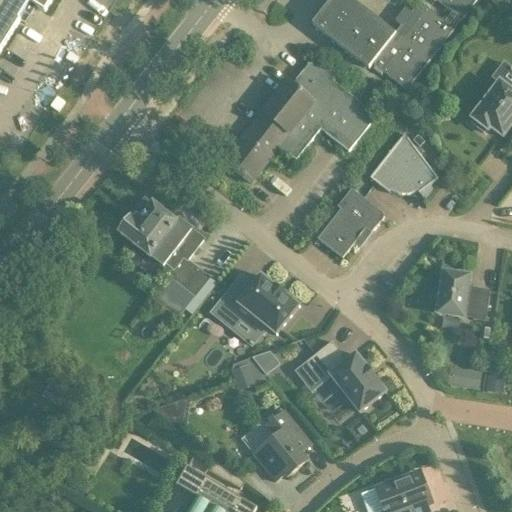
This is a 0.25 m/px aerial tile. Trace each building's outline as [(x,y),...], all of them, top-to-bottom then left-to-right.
[(0,0),(0,54),(32,5),(46,13),(53,0),(0,0)] [(333,0),(312,27),(369,71),(372,66),(395,36),(352,2),(352,0),(333,0)] [(433,0),(462,22),(479,0),(433,0)] [(372,66),(406,93),(454,32),(420,5),(395,36),(372,66)] [(264,114),(224,164),(251,185),(280,149),(296,163),(321,132),(349,154),(378,119),(332,83),(334,74),(309,66),(292,87),(287,83),(273,100),(267,98),(264,114)] [(484,136),(487,132),(489,134),(491,131),(504,140),(511,129),(511,93),(501,85),(473,122),(475,123),(472,126),(484,136)] [(389,197),(391,194),(392,195),(396,197),(400,198),(404,198),(408,198),(412,197),(417,195),(419,197),(421,196),(425,201),(431,193),(428,190),(438,183),(405,137),(371,181),(389,197)] [(371,236),(382,224),(383,223),(383,222),(383,221),(383,220),(383,219),(383,218),(382,216),(352,192),(338,210),(341,213),(318,242),(343,262),(356,245),(358,247),(369,235),(371,236)] [(175,223),(146,201),(135,214),(137,216),(121,236),(164,269),(167,266),(173,271),(169,277),(170,278),(164,286),(188,306),(195,297),(197,299),(211,280),(189,263),(205,241),(178,220),(175,223)] [(437,317),(465,321),(465,319),(474,321),(474,322),(486,324),(490,299),(469,296),(471,280),(444,275),(437,317)] [(301,309),(265,281),(257,290),(245,280),(215,318),(228,328),(238,315),(264,336),(269,330),(278,337),(301,309)] [(269,354),(253,359),(266,376),(279,366),(269,354)] [(399,399),(364,367),(355,377),(348,371),(350,369),(337,358),(315,383),(335,401),(343,392),(378,423),(399,399)] [(230,373),(237,393),(256,386),(256,384),(263,382),(261,376),(250,365),(230,373)] [(503,396),(506,375),(489,372),(486,394),(503,396)] [(481,376),(468,373),(465,392),(478,394),(481,376)] [(89,399),(54,378),(42,399),(77,419),(89,399)] [(267,427),(276,438),(263,449),(252,457),(274,484),(284,475),(287,479),(307,462),(301,455),(311,447),(284,413),(267,427)] [(207,471),(240,491),(244,484),(212,460),(207,471)] [(255,511),(257,511),(187,469),(176,488),(191,498),(182,511),(255,511)] [(375,490),(382,511),(427,511),(423,500),(429,498),(419,473),(375,490)]
